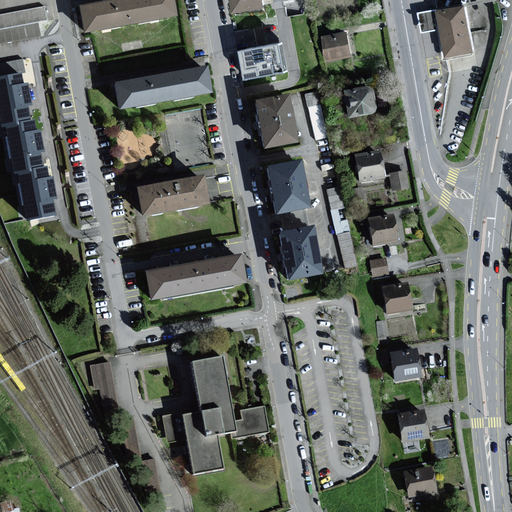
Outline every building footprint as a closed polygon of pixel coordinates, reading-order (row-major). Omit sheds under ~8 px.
[(87,31),(131,23),(127,0),(121,0),(83,7),(87,31)] [(172,0),(127,0),(131,23),(176,15),(172,0)] [(46,22),(43,5),(0,14),(0,43),(39,35),(37,24),(46,22)] [(464,6),(416,14),(419,33),(436,30),(441,59),(472,53),(464,6)] [(349,32),(323,36),(328,63),(354,58),(349,32)] [(292,69),(287,42),(245,50),(250,77),(292,69)] [(212,92),(207,67),(163,75),(167,100),(212,92)] [(0,78),(0,92),(7,127),(10,126),(29,122),(24,100),(26,99),(26,96),(25,92),(22,93),(19,75),(0,78)] [(123,108),(167,100),(163,75),(119,83),(123,108)] [(370,87),(341,92),(346,119),(376,114),(370,87)] [(315,137),(324,135),(314,90),(305,92),(315,137)] [(286,98),(259,103),(268,149),(295,144),(286,98)] [(32,122),(29,122),(10,126),(20,173),(23,173),(42,169),(37,147),(40,146),(39,142),(38,138),(36,139),(32,122)] [(380,151),(354,156),(359,184),(385,179),(380,151)] [(299,164),(272,168),(280,214),(307,210),(299,164)] [(42,169),(23,173),(32,220),(54,216),(49,194),(53,193),(52,190),(51,186),(48,186),(44,168),(42,169)] [(405,168),(388,171),(391,189),(408,186),(405,168)] [(204,179),(143,190),(147,216),(209,205),(204,179)] [(329,198),(331,208),(341,206),(339,197),(329,198)] [(394,213),(367,218),(372,247),(399,242),(394,213)] [(354,264),(349,215),(336,217),(340,266),(354,264)] [(311,228),(283,233),(292,280),(320,275),(311,228)] [(238,257),(150,272),(154,298),(243,283),(238,257)] [(383,259),(368,262),(371,279),(386,276),(383,259)] [(409,282),(384,286),(387,312),(412,308),(409,282)] [(417,348),(390,352),(395,380),(422,375),(417,348)] [(221,357),(190,362),(198,411),(164,416),(169,443),(187,440),(193,474),(223,469),(218,435),(234,432),(236,440),(270,435),(266,407),(241,411),(242,419),(231,421),(221,357)] [(110,363),(96,366),(107,421),(121,418),(110,363)] [(425,409),(398,414),(402,442),(430,437),(425,409)] [(133,421),(120,423),(128,460),(141,457),(133,421)] [(154,460),(142,462),(150,499),(161,497),(154,460)] [(432,467),(403,472),(407,496),(437,491),(432,467)]
